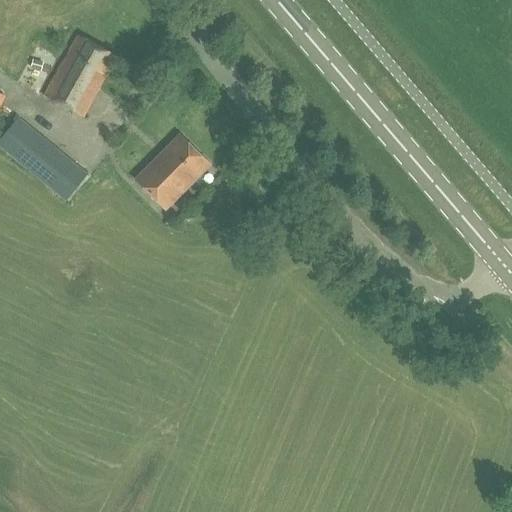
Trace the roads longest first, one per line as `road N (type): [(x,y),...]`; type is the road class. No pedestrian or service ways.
road 1 (unclassified): [(506,270),(447,296),(404,277),(167,0)]
road 2 (secondary): [(506,270),(276,0)]
